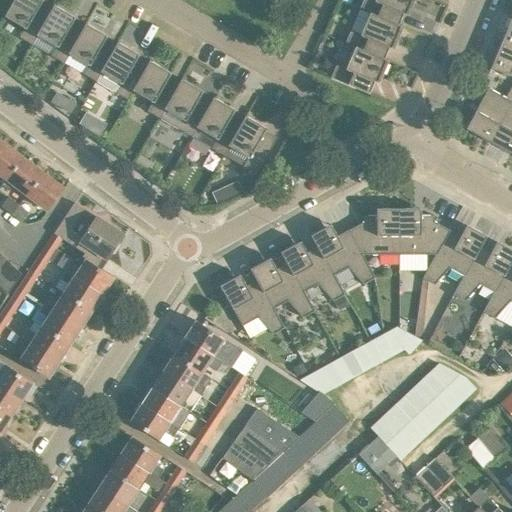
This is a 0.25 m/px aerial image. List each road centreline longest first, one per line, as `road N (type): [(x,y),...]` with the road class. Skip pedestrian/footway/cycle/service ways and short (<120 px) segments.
road 1 (residential): [(15,511),(193,244)]
road 2 (residential): [(193,244),(390,147),(413,146)]
road 3 (residential): [(193,244),(0,100)]
road 4 (residential): [(145,0),(302,90)]
road 5 (residential): [(413,146),(476,0)]
